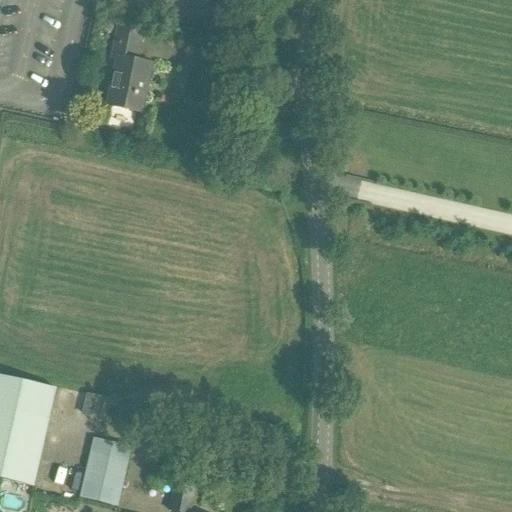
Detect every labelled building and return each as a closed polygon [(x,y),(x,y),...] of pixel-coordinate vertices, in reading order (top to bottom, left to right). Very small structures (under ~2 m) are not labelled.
[(116,60),(107,106),(141,113),(150,65),(136,62),(141,34),(116,29),(110,59),(116,60)] [(0,479),(33,487),(56,390),(0,377),(0,479)] [(88,393),(84,411),(98,414),(103,396),(88,393)] [(93,437),(80,495),(116,503),(129,445),(93,437)] [(187,511),(188,511),(194,485),(187,483),(189,478),(175,475),(168,508),(187,511)]
